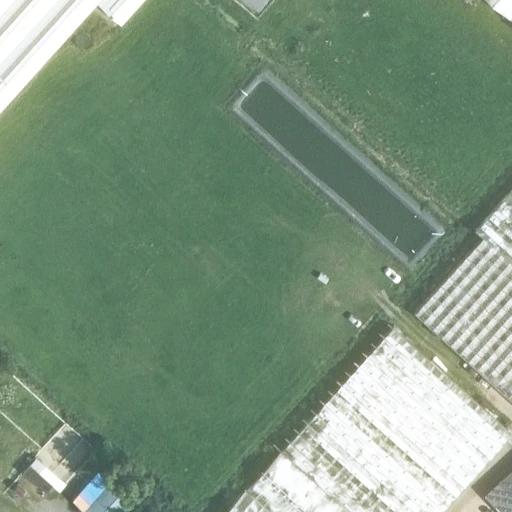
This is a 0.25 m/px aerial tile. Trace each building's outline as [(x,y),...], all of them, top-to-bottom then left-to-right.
[(0,0),(0,107),(96,0),(97,0),(121,22),(140,0),(0,0)] [(511,0),(493,0),(511,16),(511,0)] [(511,186),(475,227),(484,234),(511,260),(511,186)] [(511,260),(484,234),(414,310),(511,399),(511,260)] [(438,511),(511,430),(393,324),(282,448),(222,511),(438,511)] [(66,483),(35,456),(22,472),(46,493),(53,485),(59,491),(66,483)] [(511,511),(511,465),(498,479),(482,493),(499,511),(511,511)] [(71,500),(84,511),(97,511),(121,486),(100,468),(71,500)] [(120,488),(99,511),(147,511),(148,511),(120,488)]
